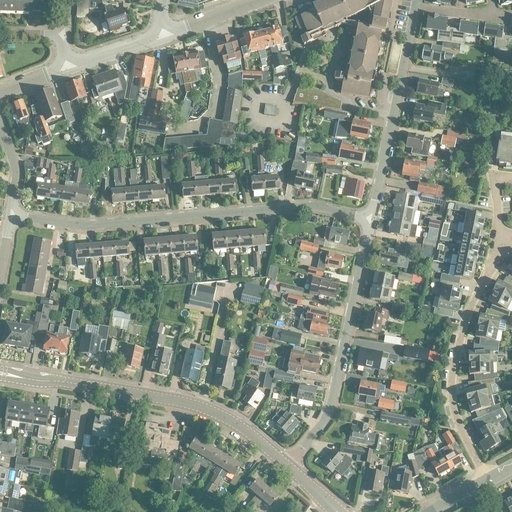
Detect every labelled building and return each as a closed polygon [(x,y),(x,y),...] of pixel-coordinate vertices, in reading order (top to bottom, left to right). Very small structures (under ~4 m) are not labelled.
[(0,0),(0,11),(44,14),(44,0),(0,0)] [(309,35),(303,38),(301,39),(304,46),(313,42),(313,41),(312,42),(311,39),(320,35),(319,32),(331,26),(368,11),(370,17),(368,31),(357,29),(349,69),(347,77),(335,74),(334,80),(342,82),(340,93),(365,99),(365,97),(365,94),(367,95),(369,90),(370,88),(370,85),(367,84),(370,72),(370,71),(370,69),(372,69),(374,64),(374,65),(375,62),(376,57),(376,55),(376,50),(374,50),(375,48),(376,45),(375,45),(376,43),(378,43),(379,39),(380,36),(381,34),(389,36),(389,35),(387,35),(388,26),(386,24),(391,0),(322,0),(312,4),(314,7),(313,8),(314,11),(311,12),(309,14),(305,16),(306,18),(304,19),(303,19),(303,20),(304,23),(306,27),(308,31),(309,35)] [(111,9),(102,12),(109,32),(128,26),(128,24),(130,24),(127,17),(125,17),(123,10),(113,14),(111,9)] [(451,39),(452,30),(446,29),(447,20),(438,19),(438,17),(430,16),(430,17),(428,17),(428,20),(426,20),(425,26),(427,26),(426,29),(438,31),(437,42),(450,44),(451,39)] [(465,35),(480,37),(482,27),(479,26),(479,24),(460,22),(459,30),(452,30),(451,39),(450,44),(454,44),(461,45),(464,46),(465,35)] [(482,27),(480,37),(495,39),(493,50),(507,51),(509,38),(508,37),(502,37),(504,28),(485,25),(484,27),(483,27),(482,27)] [(270,49),(266,32),(265,33),(264,28),(255,31),(257,35),(253,36),(258,52),(262,67),(267,66),(265,60),(267,59),(265,51),(270,49)] [(266,32),(270,49),(276,69),(284,67),(281,56),(279,56),(277,48),(283,46),(281,38),(286,37),(283,29),(278,30),(278,29),(266,32)] [(82,42),(88,37),(83,31),(77,37),(82,42)] [(258,52),(253,36),(252,31),(244,34),(245,38),(244,38),(245,41),(240,42),(242,49),(241,50),(243,58),(250,56),(250,55),(258,52)] [(225,65),(227,71),(228,77),(229,76),(242,73),(241,67),(240,61),(235,40),(230,42),(229,39),(220,42),(221,44),(216,45),(219,56),(221,55),(224,66),(225,65)] [(424,48),(421,59),(423,59),(422,62),(430,63),(431,62),(439,64),(440,59),(444,60),(443,61),(451,63),(452,56),(444,54),(444,56),(440,55),(441,48),(432,46),(431,49),(424,48)] [(511,53),(495,51),(493,61),(511,63),(511,61),(511,53)] [(198,54),(185,56),(190,85),(191,93),(198,92),(198,87),(199,87),(198,82),(196,82),(194,72),(200,71),(200,70),(206,70),(203,53),(198,54)] [(190,85),(185,56),(172,58),(173,58),(167,59),(169,75),(175,74),(175,75),(182,74),(185,94),(191,93),(190,85)] [(138,102),(140,89),(140,87),(145,60),(137,59),(133,79),(132,85),(129,100),(131,100),(138,102)] [(140,87),(140,89),(148,90),(150,82),(153,62),(145,60),(140,87)] [(504,85),(506,73),(475,69),(474,81),(504,85)] [(97,90),(92,92),(94,99),(99,98),(100,98),(104,97),(106,102),(100,104),(103,111),(117,106),(115,101),(118,100),(116,93),(121,91),(117,80),(122,79),(119,71),(115,73),(115,72),(93,79),(97,90)] [(243,71),(243,79),(261,79),(262,72),(243,71)] [(229,91),(229,92),(241,94),(241,92),(241,87),(242,73),(229,76),(229,91)] [(442,79),(440,86),(452,88),(453,82),(442,79)] [(263,88),(263,81),(244,80),(243,87),(263,88)] [(419,81),(416,93),(436,97),(442,98),(443,91),(437,90),(438,85),(419,81)] [(81,82),(66,88),(71,102),(77,100),(78,104),(85,102),(86,97),(81,82)] [(149,114),(158,116),(163,91),(153,89),(149,114)] [(241,92),(241,94),(229,92),(229,91),(228,90),(223,122),(237,125),(242,93),(241,92)] [(38,107),(31,110),(34,123),(33,123),(39,137),(36,138),(38,143),(41,141),(43,146),(50,143),(51,138),(46,123),(62,117),(52,91),(34,97),(38,107)] [(186,97),(179,120),(187,122),(191,109),(189,108),(192,99),(186,97)] [(341,104),(328,99),(326,110),(339,112),(341,104)] [(23,102),(13,105),(18,121),(16,122),(18,129),(27,126),(25,121),(27,120),(27,118),(29,117),(23,102)] [(416,105),(413,119),(430,123),(432,115),(433,111),(445,114),(447,105),(429,102),(428,108),(416,105)] [(68,104),(61,107),(68,125),(75,122),(68,104)] [(195,122),(204,116),(200,109),(191,114),(195,122)] [(326,110),(325,109),(324,116),(344,120),(346,113),(339,112),(326,110)] [(148,117),(146,127),(149,128),(165,130),(167,120),(158,118),(158,116),(149,114),(148,117)] [(146,127),(148,117),(140,116),(138,130),(148,132),(149,128),(146,127)] [(65,120),(48,124),(49,130),(67,127),(65,120)] [(210,136),(209,148),(220,147),(235,145),(234,139),(235,139),(236,126),(237,125),(223,122),(222,122),(210,120),(207,136),(210,136)] [(346,122),(344,131),(351,132),(350,135),(366,138),(368,125),(360,124),(360,122),(352,121),(352,123),(346,122)] [(123,143),(126,125),(119,124),(116,142),(123,143)] [(23,130),(17,133),(20,141),(26,138),(23,130)] [(456,138),(464,140),(465,136),(447,132),(446,137),(443,136),(442,137),(440,145),(454,149),(455,144),(456,138)] [(411,155),(427,158),(428,158),(428,157),(431,139),(424,138),(424,137),(423,137),(408,134),(406,148),(412,149),(411,155)] [(205,148),(209,148),(210,136),(207,136),(165,140),(163,152),(183,150),(205,148)] [(498,145),(495,163),(498,163),(498,166),(511,168),(511,137),(500,136),(499,145),(498,145)] [(353,146),(372,149),(373,142),(354,139),(353,146)] [(349,146),(350,144),(341,142),(338,158),(360,162),(362,151),(358,150),(358,148),(349,146)] [(301,155),(300,161),(325,164),(336,166),(336,158),(306,154),(306,155),(301,155)] [(161,157),(163,180),(170,179),(168,157),(161,157)] [(428,158),(427,158),(426,164),(426,166),(436,168),(437,159),(428,157),(428,158)] [(214,160),(216,175),(222,175),(221,159),(214,160)] [(404,161),(402,175),(410,177),(409,181),(419,183),(420,176),(424,176),(426,166),(426,164),(412,161),(412,163),(404,161)] [(293,162),(290,175),(297,177),(295,187),(312,191),(315,178),(305,175),(307,165),(293,162)] [(365,173),(368,168),(352,162),(350,167),(365,173)] [(194,179),(195,178),(194,163),(187,164),(188,179),(194,179)] [(48,170),(47,179),(53,181),(55,167),(49,165),(48,170)] [(326,173),(342,174),(342,167),(327,166),(326,173)] [(126,204),(125,192),(124,173),(124,168),(113,169),(115,193),(112,193),(113,205),(126,204)] [(72,192),(64,191),(62,203),(74,205),(78,184),(80,184),(82,171),(75,170),(73,184),(72,192)] [(266,192),(264,180),(264,173),(258,174),(258,180),(251,181),(252,193),(266,192)] [(208,177),(195,178),(194,179),(195,185),(196,198),(209,196),(208,184),(208,177)] [(213,184),(208,184),(209,196),(222,195),(221,183),(220,177),(212,178),(213,184)] [(233,177),(220,177),(221,183),(222,195),(235,194),(233,177)] [(45,179),(44,185),(38,184),(38,185),(33,184),(32,191),(37,192),(36,198),(49,200),(51,186),(52,186),(53,181),(47,179),(45,179)] [(278,179),(270,179),(264,180),(266,192),(279,191),(278,179)] [(345,181),(341,197),(359,201),(362,184),(345,181)] [(90,186),(80,184),(78,184),(74,205),(87,207),(90,186)] [(139,203),(138,190),(137,184),(130,185),(130,191),(125,192),(126,204),(139,203)] [(433,205),(435,197),(441,198),(443,189),(436,188),(419,184),(417,193),(421,194),(419,203),(433,205)] [(196,198),(195,185),(182,186),(183,199),(196,198)] [(164,188),(151,189),(152,202),(165,200),(164,188)] [(64,191),(51,189),(49,201),(62,203),(64,191)] [(152,202),(151,189),(138,190),(139,203),(152,202)] [(393,201),(392,204),(394,205),(394,207),(414,211),(416,198),(404,196),(396,194),(395,200),(393,201)] [(464,225),(482,229),(484,218),(469,215),(470,208),(455,205),(454,212),(466,214),(464,225)] [(394,207),(392,221),(411,224),(411,225),(414,211),(394,207)] [(430,219),(428,228),(439,230),(440,221),(430,219)] [(388,222),(388,226),(390,227),(388,234),(415,239),(417,226),(411,225),(411,224),(392,221),(391,220),(391,222),(388,222)] [(482,229),(464,225),(462,235),(480,239),(482,229)] [(330,228),(327,241),(344,246),(347,233),(330,228)] [(252,233),(253,248),(265,247),(264,232),(252,233)] [(253,248),(252,233),(239,234),(240,249),(253,248)] [(240,249),(239,234),(226,235),(227,250),(240,249)] [(227,250),(226,235),(212,237),(214,251),(227,250)] [(480,239),(462,235),(460,246),(478,250),(480,239)] [(196,238),(184,239),(185,254),(197,253),(196,238)] [(315,238),(315,239),(314,243),(314,244),(324,247),(325,240),(315,238)] [(185,254),(184,239),(171,240),(172,255),(185,254)] [(171,240),(158,241),(159,257),(172,255),(171,240)] [(422,246),(422,247),(433,249),(434,249),(436,242),(424,240),(422,246)] [(48,255),(49,253),(50,243),(35,241),(33,251),(33,252),(48,255)] [(159,257),(158,241),(144,243),(146,258),(159,257)] [(301,242),(300,249),(318,254),(319,247),(301,242)] [(406,243),(404,252),(405,253),(406,253),(420,255),(422,246),(406,243)] [(128,244),(115,245),(116,258),(129,257),(128,244)] [(115,245),(103,246),(104,259),(116,258),(115,245)] [(104,259),(103,246),(90,248),(91,260),(104,259)] [(422,246),(420,255),(431,257),(433,249),(422,247),(422,246)] [(460,246),(457,257),(476,260),(478,250),(460,246)] [(91,260),(90,248),(75,249),(76,261),(91,260)] [(381,248),(378,264),(396,267),(407,270),(409,259),(405,259),(406,253),(405,253),(404,252),(395,250),(395,251),(381,248)] [(33,252),(31,265),(46,268),(48,255),(33,252)] [(321,254),(319,261),(325,262),(324,267),(334,270),(335,268),(340,269),(343,258),(335,256),(335,255),(327,253),(327,256),(321,254)] [(232,255),(226,256),(227,270),(234,270),(232,255)] [(457,257),(455,267),(473,271),(476,260),(457,257)] [(90,280),(97,279),(96,264),(88,264),(90,280)] [(46,268),(31,265),(29,279),(44,281),(46,268)] [(270,267),(268,275),(289,280),(291,272),(270,267)] [(473,271),(455,267),(453,278),(441,275),(440,281),(455,284),(456,279),(471,282),(473,271)] [(324,271),(317,269),(309,268),(307,275),(322,278),(324,271)] [(328,269),(327,275),(344,279),(345,273),(328,269)] [(399,274),(398,279),(412,282),(413,277),(399,274)] [(373,279),(372,287),(391,291),(394,278),(376,275),(375,279),(373,279)] [(44,281),(29,279),(27,287),(23,287),(22,293),(42,297),(44,281)] [(311,286),(309,295),(318,297),(319,294),(328,296),(328,298),(334,299),(335,292),(336,286),(325,284),(326,282),(311,279),(309,286),(311,286)] [(497,283),(493,293),(511,301),(511,282),(508,280),(505,286),(497,283)] [(58,281),(57,289),(66,291),(67,283),(58,281)] [(455,284),(440,281),(438,288),(443,288),(441,299),(459,303),(461,292),(454,291),(455,284)] [(288,295),(302,299),(304,289),(281,284),(279,293),(283,294),(288,295)] [(197,286),(194,299),(213,303),(216,290),(197,286)] [(372,287),(370,296),(371,296),(370,300),(389,304),(391,291),(372,287)] [(243,290),(240,303),(258,307),(262,295),(243,290)] [(511,301),(493,293),(488,303),(495,306),(493,312),(508,317),(509,313),(506,311),(511,301)] [(302,299),(288,295),(286,303),(300,306),(302,299)] [(459,303),(441,299),(439,310),(434,309),(433,315),(448,318),(449,312),(457,314),(459,303)] [(407,304),(393,302),(392,310),(406,312),(407,304)] [(43,305),(40,323),(49,325),(52,307),(43,305)] [(312,323),(325,326),(328,314),(306,309),(305,313),(304,312),(303,316),(301,316),(300,320),(302,320),(302,321),(306,322),(306,320),(312,322),(312,323)] [(367,315),(364,331),(379,334),(382,319),(386,319),(386,316),(389,316),(389,312),(376,310),(375,317),(367,315)] [(114,311),(112,321),(128,324),(130,314),(114,311)] [(480,315),(478,327),(497,331),(500,320),(506,322),(508,317),(493,312),(489,311),(487,316),(480,315)] [(72,314),(69,330),(76,331),(79,315),(72,314)] [(306,322),(302,321),(299,331),(303,332),(303,333),(325,337),(327,326),(325,326),(312,323),(312,322),(306,320),(306,322)] [(26,328),(19,327),(16,348),(17,348),(17,350),(23,351),(23,349),(28,350),(30,338),(36,339),(39,324),(27,322),(26,328)] [(16,348),(19,327),(7,325),(5,338),(3,337),(2,344),(4,344),(4,346),(16,348)] [(83,335),(80,354),(87,355),(87,356),(89,358),(93,358),(95,357),(95,356),(98,357),(100,340),(106,342),(109,327),(98,325),(98,328),(86,325),(84,336),(83,335)] [(47,334),(47,335),(44,350),(45,350),(46,352),(49,353),(50,351),(55,352),(60,328),(51,326),(49,335),(47,334)] [(108,336),(116,338),(118,328),(109,327),(108,336)] [(497,331),(478,327),(476,338),(481,339),(480,346),(498,348),(499,342),(495,341),(497,331)] [(60,328),(55,352),(59,353),(60,355),(63,355),(64,354),(66,354),(69,338),(67,338),(67,335),(64,335),(65,329),(60,328)] [(300,335),(281,331),(279,341),(298,345),(300,335)] [(153,335),(150,347),(157,348),(151,372),(167,376),(172,354),(162,352),(165,337),(153,335)] [(385,337),(384,343),(400,346),(401,340),(385,337)] [(253,338),(250,351),(265,355),(268,342),(253,338)] [(108,339),(106,352),(114,353),(116,341),(108,339)] [(223,341),(222,346),(222,350),(221,352),(221,353),(214,387),(230,390),(236,363),(228,361),(232,343),(228,342),(223,341)] [(386,344),(385,351),(402,355),(403,348),(386,344)] [(186,352),(180,379),(197,383),(204,348),(196,346),(194,353),(186,352)] [(469,364),(493,364),(497,363),(497,358),(493,358),(493,352),(498,352),(498,348),(480,346),(478,346),(478,352),(469,352),(469,364)] [(405,347),(404,357),(439,363),(440,358),(441,353),(405,347)] [(127,348),(123,366),(139,370),(143,352),(127,348)] [(290,362),(319,368),(321,359),(304,355),(305,351),(292,348),(291,352),(287,351),(286,355),(285,360),(290,361),(290,362)] [(360,349),(357,366),(379,371),(381,359),(388,360),(389,355),(360,349)] [(265,355),(250,351),(247,363),(262,367),(265,355)] [(290,361),(285,360),(284,361),(283,367),(288,368),(287,373),(300,376),(300,373),(317,376),(319,368),(290,362),(290,361)] [(493,364),(469,364),(470,376),(475,375),(476,382),(494,380),(497,379),(497,373),(494,374),(493,364)] [(266,373),(263,385),(263,388),(271,390),(273,380),(274,373),(275,370),(267,368),(266,373)] [(274,373),(273,380),(292,384),(294,376),(274,373)] [(246,385),(241,393),(248,397),(244,402),(255,409),(263,397),(257,392),(256,389),(260,383),(252,377),(246,385)] [(494,380),(476,382),(469,383),(470,389),(464,391),(468,403),(487,397),(484,387),(494,384),(494,380)] [(390,381),(389,388),(399,390),(400,383),(390,381)] [(361,383),(358,396),(374,399),(376,391),(382,393),(383,387),(377,386),(361,383)] [(292,390),(290,398),(313,403),(316,389),(300,386),(299,392),(292,390)] [(491,396),(487,397),(468,403),(470,413),(476,412),(479,419),(489,414),(501,409),(499,404),(493,406),(491,396)] [(379,404),(379,407),(392,410),(393,403),(380,401),(379,404)] [(19,425),(22,407),(9,404),(4,430),(10,431),(11,424),(19,425)] [(291,405),(289,412),(301,414),(302,407),(291,405)] [(32,438),(33,427),(33,425),(36,409),(22,407),(19,425),(26,426),(25,433),(32,434),(31,438),(32,438)] [(49,411),(36,409),(33,425),(33,427),(40,428),(38,439),(52,441),(54,430),(46,429),(49,411)] [(276,424),(288,435),(298,424),(286,413),(276,424)] [(382,413),(380,420),(391,422),(391,423),(405,426),(405,425),(409,426),(409,424),(411,424),(418,426),(419,420),(416,420),(382,413)] [(58,427),(56,436),(76,440),(80,416),(67,414),(65,428),(58,427)] [(489,414),(479,419),(473,421),(484,440),(482,440),(489,453),(502,446),(496,435),(503,431),(497,420),(494,422),(489,414)] [(106,441),(110,421),(108,421),(109,419),(99,417),(99,419),(96,419),(93,434),(91,434),(89,448),(96,449),(96,444),(98,444),(99,439),(106,441)] [(112,421),(110,421),(106,441),(114,442),(114,447),(116,447),(115,452),(121,453),(124,439),(122,439),(124,423),(121,423),(122,421),(118,420),(112,419),(112,421)] [(144,450),(152,452),(151,457),(166,460),(166,456),(176,458),(179,443),(173,441),(173,439),(169,438),(170,432),(157,429),(157,426),(147,424),(144,439),(146,440),(144,450)] [(353,426),(349,442),(365,445),(368,429),(368,426),(359,424),(358,427),(353,426)] [(437,432),(437,435),(443,437),(448,446),(450,445),(456,442),(449,430),(448,430),(438,428),(437,432)] [(382,438),(375,436),(372,450),(380,452),(382,438)] [(196,464),(207,447),(195,440),(189,451),(195,454),(191,461),(192,462),(196,464)] [(0,442),(0,456),(14,459),(16,446),(0,442)] [(417,452),(413,455),(415,461),(418,471),(431,464),(432,465),(438,477),(450,470),(443,459),(438,450),(436,446),(435,445),(423,449),(417,452)] [(449,456),(443,459),(450,470),(461,464),(457,457),(450,445),(448,446),(448,447),(444,449),(449,456)] [(196,464),(201,466),(202,467),(202,466),(208,470),(212,464),(218,454),(207,447),(196,464)] [(82,449),(80,464),(87,465),(89,450),(82,449)] [(363,463),(371,464),(373,451),(366,449),(363,463)] [(79,472),(80,464),(81,452),(70,451),(67,470),(79,472)] [(332,473),(334,470),(342,476),(350,466),(350,465),(352,462),(345,456),(342,459),(332,451),(321,464),(332,473)] [(218,454),(212,464),(217,467),(213,474),(214,475),(209,483),(212,485),(213,484),(215,484),(229,460),(218,454)] [(121,455),(118,470),(125,471),(128,456),(121,455)] [(27,466),(30,466),(30,465),(31,460),(16,457),(15,464),(27,466)] [(240,467),(229,460),(215,484),(218,487),(222,480),(224,481),(224,480),(230,483),(234,478),(240,467)] [(409,463),(407,464),(408,468),(410,475),(411,479),(419,477),(418,471),(415,461),(409,463)] [(196,464),(192,462),(189,466),(176,464),(171,492),(179,493),(180,491),(181,490),(183,487),(196,464)] [(183,487),(181,490),(185,492),(196,474),(201,466),(196,464),(183,487)] [(40,474),(41,468),(39,468),(30,466),(27,466),(26,473),(39,476),(40,474)] [(397,472),(393,491),(408,494),(411,480),(411,479),(410,475),(408,468),(407,468),(406,466),(396,469),(397,471),(397,472)] [(369,472),(367,479),(370,479),(368,491),(381,493),(385,474),(388,475),(389,468),(382,467),(381,474),(369,472)] [(0,471),(0,481),(7,482),(15,484),(16,480),(19,480),(21,473),(14,472),(1,469),(1,472),(0,471)] [(7,482),(0,481),(0,496),(17,500),(19,493),(12,492),(5,490),(7,482)] [(247,511),(248,511),(268,491),(257,481),(249,491),(256,497),(245,509),(247,511)] [(217,488),(214,486),(212,485),(208,492),(214,495),(219,487),(218,487),(217,488)] [(268,491),(248,511),(254,511),(263,503),(269,508),(277,499),(268,491)] [(20,500),(18,511),(33,511),(35,504),(20,500)]
